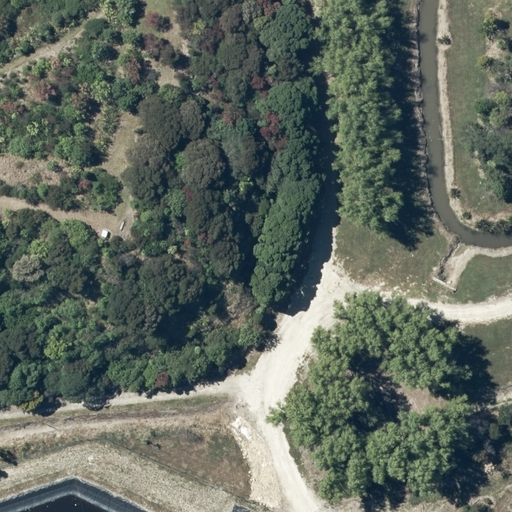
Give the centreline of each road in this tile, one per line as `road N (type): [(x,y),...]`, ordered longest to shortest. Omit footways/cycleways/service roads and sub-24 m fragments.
road 1 (track): [(262,409),(265,361),(325,171),(325,110),(306,0)]
road 2 (track): [(0,413),(194,387),(249,390),(280,462),(303,498),(324,511)]
